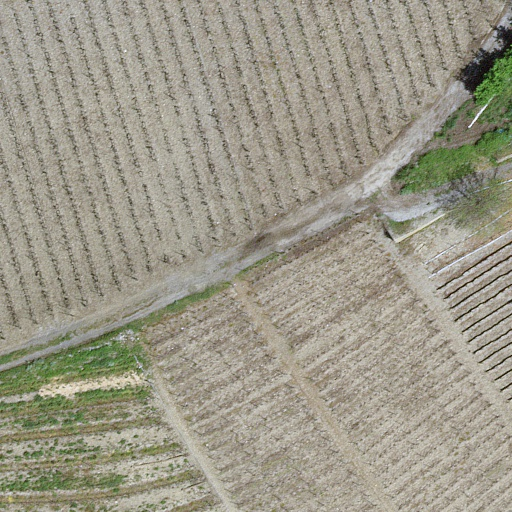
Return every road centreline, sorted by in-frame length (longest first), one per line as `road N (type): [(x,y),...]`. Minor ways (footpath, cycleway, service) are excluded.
road 1 (track): [(381,185),(162,299),(0,363)]
road 2 (track): [(511,37),(426,137),(380,177),(383,202),(414,207),(511,171)]
